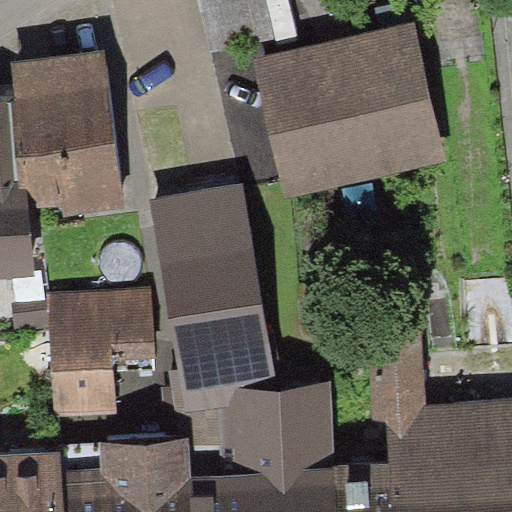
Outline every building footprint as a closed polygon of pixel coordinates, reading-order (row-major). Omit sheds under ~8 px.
[(274,0),(205,0),(214,56),(281,46),(274,0)] [(429,26),(265,57),(291,194),(455,163),(429,26)] [(32,87),(50,221),(139,209),(118,48),(28,60),(32,87)] [(0,268),(56,261),(50,221),(32,87),(0,89),(0,268)] [(151,199),(182,389),(275,374),(244,183),(151,199)] [(152,287),(49,292),(55,416),(117,413),(115,361),(155,359),(152,287)] [(337,466),(338,511),(511,511),(511,399),(426,404),(421,316),(367,319),(372,422),(386,421),(389,463),(337,466)] [(179,497),(179,511),(338,511),(337,466),(334,385),(227,388),(227,406),(229,477),(192,478),(193,497),(179,497)] [(62,468),(64,511),(179,511),(179,497),(193,497),(192,478),(190,438),(99,442),(100,466),(62,468)] [(0,454),(0,511),(64,511),(62,468),(61,450),(0,454)]
